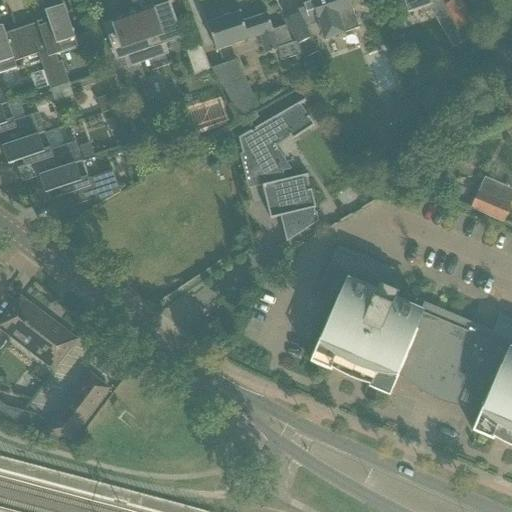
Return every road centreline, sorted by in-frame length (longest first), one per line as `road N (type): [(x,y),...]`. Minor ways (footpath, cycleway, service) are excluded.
road 1 (residential): [(240,402),(0,225)]
road 2 (residential): [(488,511),(240,402)]
road 3 (residential): [(240,402),(292,452),(405,511)]
road 4 (residential): [(511,276),(347,217)]
